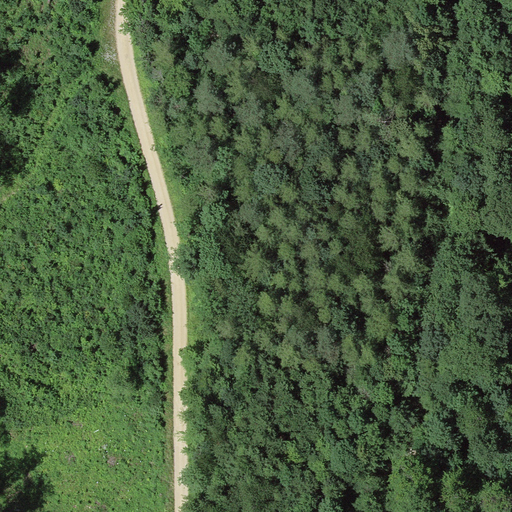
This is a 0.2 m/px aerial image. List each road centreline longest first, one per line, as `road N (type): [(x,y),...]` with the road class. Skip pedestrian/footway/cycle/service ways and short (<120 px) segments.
road 1 (track): [(382,511),(450,235),(440,145),(454,58),(475,0)]
road 2 (track): [(119,0),(118,38),(171,236),(184,511)]
